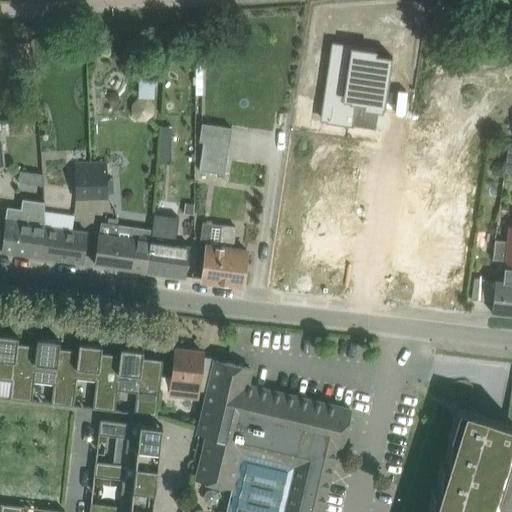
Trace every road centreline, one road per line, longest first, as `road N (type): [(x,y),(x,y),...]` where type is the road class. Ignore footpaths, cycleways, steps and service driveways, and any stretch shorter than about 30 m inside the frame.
road 1 (residential): [(511,343),(0,274)]
road 2 (track): [(356,324),(389,119)]
